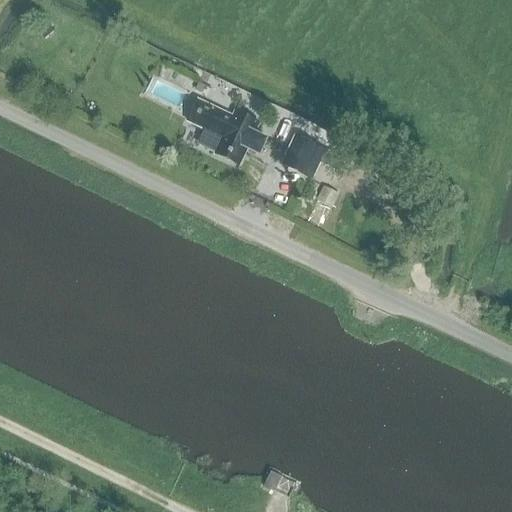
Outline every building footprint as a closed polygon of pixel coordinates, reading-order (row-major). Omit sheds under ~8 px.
[(209,90),(198,85),(195,92),(206,97),(209,90)] [(233,114),(231,118),(214,110),(200,104),(190,125),(204,132),(212,136),(222,141),(219,145),(222,147),(218,156),(235,165),(240,155),(243,156),(246,151),(257,156),(258,154),(257,154),(262,142),(264,143),(264,141),(253,136),(258,125),(233,114)] [(276,169),(298,180),(314,148),(291,137),(276,169)] [(339,186),(345,171),(325,163),(319,178),(339,186)] [(305,188),(300,200),(309,204),(314,192),(305,188)] [(324,188),(316,202),(333,210),(340,196),(324,188)] [(424,223),(430,211),(412,202),(406,215),(424,223)] [(262,488),(273,493),(280,478),(270,473),(262,488)]
